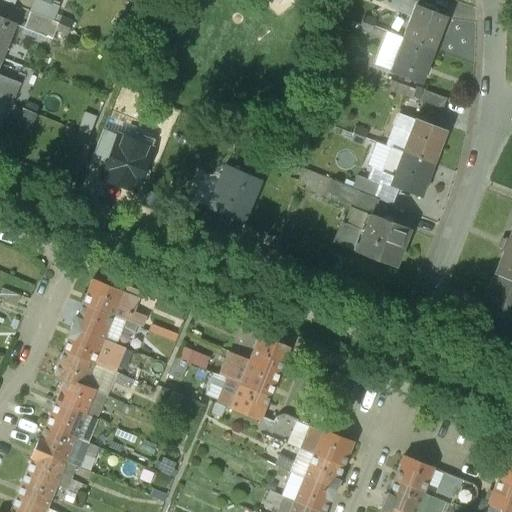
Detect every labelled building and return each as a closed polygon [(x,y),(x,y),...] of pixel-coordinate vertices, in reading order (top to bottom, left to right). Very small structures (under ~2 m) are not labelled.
[(415,5),(402,39),(433,50),(445,18),(415,5)] [(14,22),(0,16),(0,57),(1,58),(14,22)] [(72,21),(61,17),(58,24),(70,28),(72,21)] [(375,21),(364,17),(362,24),(372,28),(375,21)] [(70,28),(58,24),(56,29),(67,33),(70,28)] [(372,28),(362,24),(359,30),(370,34),(372,28)] [(433,50),(402,39),(389,71),(420,83),(433,50)] [(0,59),(1,58),(0,57),(0,98),(10,102),(18,82),(0,74),(0,59)] [(419,102),(442,108),(446,96),(423,89),(419,102)] [(38,105),(28,101),(27,99),(24,108),(35,112),(38,105)] [(35,112),(24,108),(22,113),(33,118),(35,112)] [(445,130),(415,119),(402,151),(433,162),(445,130)] [(366,131),(355,127),(353,133),(364,137),(366,131)] [(117,135),(102,129),(89,162),(104,168),(117,135)] [(130,140),(117,135),(104,168),(100,178),(134,191),(154,140),(134,131),(130,140)] [(364,137),(353,133),(350,140),(362,144),(364,137)] [(433,162),(402,151),(389,184),(419,195),(433,162)] [(260,178),(226,164),(209,205),(243,219),(260,178)] [(358,190),(303,168),(297,184),(352,205),(358,190)] [(199,200),(175,190),(170,202),(194,212),(199,200)] [(409,226),(372,212),(366,228),(343,220),(335,241),(395,264),(409,226)] [(493,274),(511,280),(511,226),(507,239),(505,238),(500,249),(503,250),(493,274)] [(291,233),(281,229),(275,248),(307,259),(314,240),(292,232),(291,233)] [(511,327),(511,280),(493,274),(484,298),(481,297),(477,308),(479,309),(470,333),(469,333),(469,334),(504,347),(505,347),(504,347),(511,327)] [(135,297),(91,279),(81,304),(111,316),(112,315),(124,320),(136,324),(140,326),(144,317),(130,311),(135,297)] [(19,295),(2,288),(0,293),(0,297),(15,304),(19,295)] [(111,316),(81,304),(76,318),(74,317),(70,327),(102,339),(114,344),(115,344),(121,330),(120,329),(124,320),(112,315),(111,316)] [(136,324),(124,320),(120,329),(121,330),(132,334),(135,326),(136,324)] [(147,331),(135,326),(132,334),(143,339),(147,331)] [(102,339),(70,327),(66,336),(68,337),(62,351),(92,363),(103,367),(107,356),(109,357),(114,344),(102,339)] [(288,348),(258,335),(248,360),(278,372),(288,348)] [(92,363),(62,351),(52,375),(63,380),(64,379),(105,395),(106,396),(112,382),(110,381),(114,372),(103,367),(92,363)] [(109,357),(107,356),(103,367),(114,372),(115,372),(119,362),(109,357)] [(278,372),(248,360),(239,383),(268,395),(278,372)] [(233,368),(224,364),(220,373),(229,377),(233,368)] [(216,374),(207,371),(203,380),(212,384),(216,374)] [(115,372),(114,372),(110,381),(112,382),(128,389),(132,380),(115,372)] [(268,395),(239,383),(226,378),(216,402),(229,408),(258,420),(268,395)] [(105,395),(64,379),(63,380),(54,402),(84,414),(95,419),(105,395)] [(84,414),(54,402),(44,425),(74,437),(75,437),(84,414)] [(322,430),(309,424),(299,449),(312,454),(342,466),(352,442),(322,430)] [(74,437),(44,425),(39,439),(37,439),(33,448),(65,461),(64,462),(78,467),(83,453),(81,452),(85,442),(75,437),(74,437)] [(97,447),(85,442),(81,452),(83,453),(93,457),(97,447)] [(65,461),(33,448),(29,458),(31,459),(25,472),(55,484),(55,485),(66,489),(70,479),(75,467),(64,463),(64,462),(65,461)] [(342,466),(312,454),(299,449),(293,462),(294,462),(290,472),(291,473),(303,477),(303,478),(334,490),(337,481),(336,480),(342,466)] [(293,462),(278,454),(274,464),(290,472),(294,462),(293,462)] [(511,456),(506,454),(496,478),(511,484),(511,456)] [(432,468),(402,456),(392,480),(422,492),(432,468)] [(55,484),(25,472),(16,496),(45,508),(46,508),(55,485),(55,484)] [(334,490),(303,478),(303,477),(291,473),(282,496),(319,511),(323,511),(328,500),(330,500),(334,490)] [(443,473),(435,493),(448,498),(453,487),(452,487),(456,478),(443,473)] [(511,511),(511,484),(496,478),(487,503),(488,503),(508,511),(511,511)] [(80,484),(70,479),(66,489),(78,494),(78,492),(77,492),(80,484)] [(414,511),(422,492),(392,480),(387,494),(386,493),(382,503),(404,511),(414,511)] [(282,496),(269,490),(265,500),(278,506),(282,496)] [(45,508),(16,496),(8,511),(55,511),(46,508),(45,508)] [(319,511),(282,496),(278,506),(279,506),(276,511),(319,511)] [(404,511),(382,503),(377,511),(404,511)] [(508,511),(488,503),(484,511),(508,511)]
